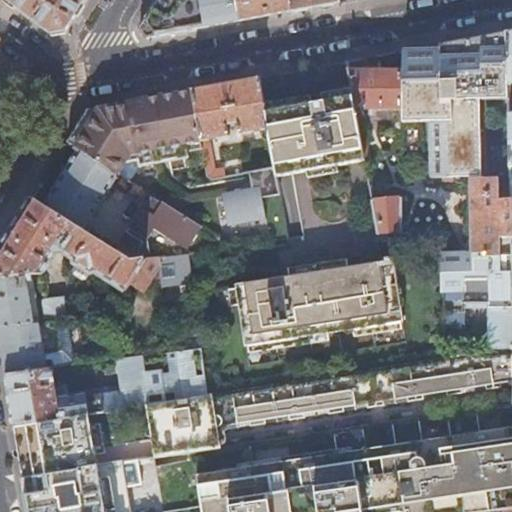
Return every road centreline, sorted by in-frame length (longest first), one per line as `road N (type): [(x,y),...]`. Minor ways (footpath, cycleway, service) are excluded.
road 1 (residential): [(506,0),(70,81)]
road 2 (residential): [(0,190),(70,81)]
